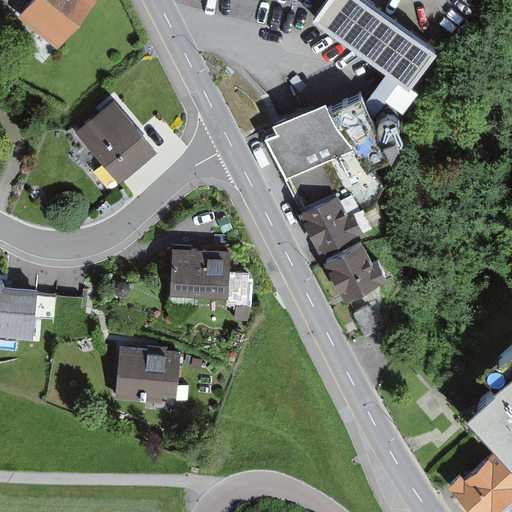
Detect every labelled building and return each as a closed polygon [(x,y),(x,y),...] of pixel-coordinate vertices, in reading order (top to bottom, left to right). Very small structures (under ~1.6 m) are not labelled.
[(98,0),(55,0),(54,2),(49,0),(39,0),(14,30),(48,59),(98,0)] [(435,48),(368,0),(327,0),(314,19),(407,87),(435,48)] [(340,120),(370,106),(362,89),(332,103),(340,120)] [(331,110),(256,148),(301,236),(375,198),(331,110)] [(151,167),(109,112),(54,155),(96,209),(151,167)] [(360,249),(319,268),(350,333),(391,314),(360,249)] [(171,295),(230,297),(231,252),(173,250),(171,295)] [(42,302),(0,298),(0,351),(37,355),(42,302)] [(117,397),(175,402),(180,352),(161,351),(122,347),(117,397)] [(511,350),(499,358),(508,374),(511,371),(511,350)] [(511,386),(464,429),(511,482),(511,386)] [(441,501),(451,511),(511,511),(511,490),(483,460),(441,501)]
